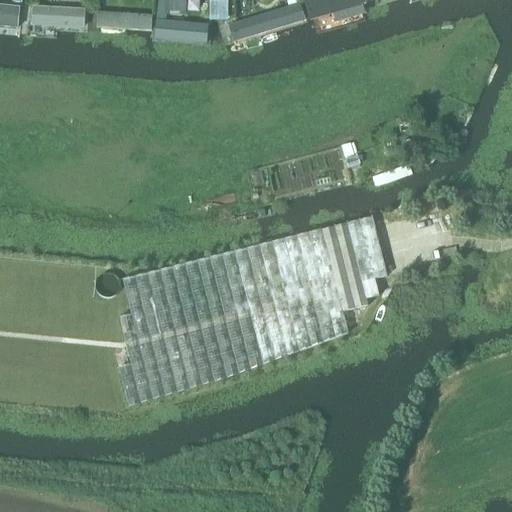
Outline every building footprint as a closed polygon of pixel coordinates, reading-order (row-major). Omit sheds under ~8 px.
[(309,23),(365,6),(363,0),(316,0),(304,4),(309,23)] [(228,1),(209,1),(209,22),(228,22),(228,1)] [(299,6),(227,30),(233,47),(305,23),(299,6)] [(0,30),(19,32),(21,11),(0,8),(0,30)] [(31,30),(84,34),(86,13),(33,8),(31,30)] [(95,32),(150,36),(151,18),(96,14),(95,32)] [(155,42),(210,46),(211,26),(156,21),(155,42)] [(344,158),(356,155),(353,144),(341,147),(344,158)] [(131,366),(118,369),(128,408),(224,380),(348,335),(343,312),(368,307),(368,305),(367,300),(378,297),(373,280),(386,278),(371,219),(321,231),(123,282),(131,316),(119,319),(131,366)]
